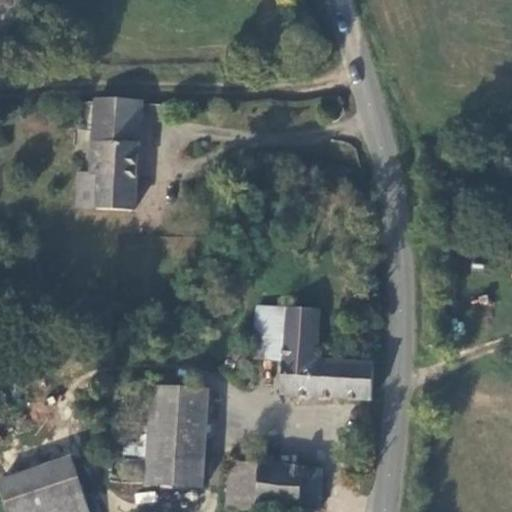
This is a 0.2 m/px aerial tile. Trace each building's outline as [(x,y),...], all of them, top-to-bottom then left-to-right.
[(104,136),(89,136),(87,171),(86,207),(126,209),(133,98),(106,98),(104,136)] [(106,98),(90,100),(89,136),(104,136),(106,98)] [(69,207),(86,207),(87,171),(72,170),(69,207)] [(205,296),(205,303),(234,305),(234,296),(205,296)] [(234,305),(205,303),(204,314),(233,315),(234,305)] [(280,358),(285,309),(257,306),(254,356),(280,358)] [(0,325),(11,325),(10,309),(0,308),(0,325)] [(370,399),(370,364),(316,361),(317,311),(285,309),(280,358),(276,394),(370,399)] [(38,344),(0,346),(0,371),(39,369),(38,344)] [(146,489),(147,393),(109,392),(111,490),(146,489)] [(173,454),(181,392),(147,393),(146,489),(202,489),(202,457),(173,454)] [(201,393),(181,392),(173,454),(202,457),(201,393)] [(278,509),(320,510),(320,468),(230,459),(228,507),(255,510),(255,506),(278,509)] [(81,511),(65,472),(0,500),(0,503),(3,511),(81,511)]
